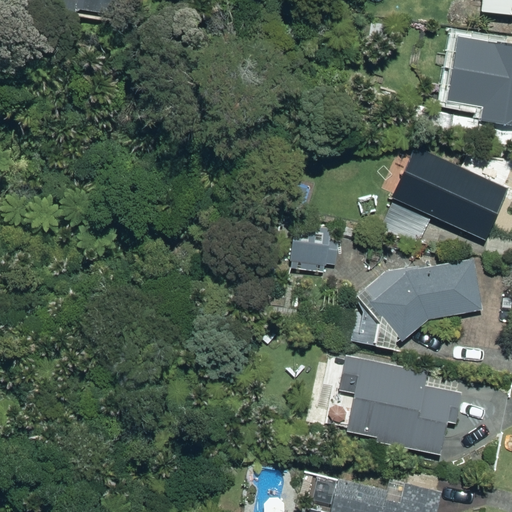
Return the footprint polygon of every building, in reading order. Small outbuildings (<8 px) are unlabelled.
[(13,0),(12,11),(69,20),(70,14),(107,21),(110,0),(13,0)] [(511,0),(478,0),(477,14),(511,17),(511,0)] [(442,136),(511,147),(511,39),(493,36),(492,42),(465,38),(460,67),(463,67),(457,105),(480,110),(478,120),(445,114),(442,136)] [(379,231),(416,247),(429,219),(483,242),(506,189),(412,147),(388,200),(392,202),(379,231)] [(288,270),(323,274),(324,265),(334,266),(338,237),(328,236),(329,229),(291,224),(286,263),(289,264),(288,270)] [(367,304),(398,343),(427,321),(480,312),(472,260),(408,270),(367,304)] [(348,360),(362,363),(365,347),(350,345),(348,360)] [(397,457),(433,464),(436,445),(441,446),(452,392),(417,386),(421,371),(397,367),(395,382),(353,374),(342,435),(382,443),(383,436),(400,439),(397,457)] [(436,511),(441,493),(388,480),(385,492),(334,480),(327,511),(304,511),(301,511),(300,511),(436,511)]
